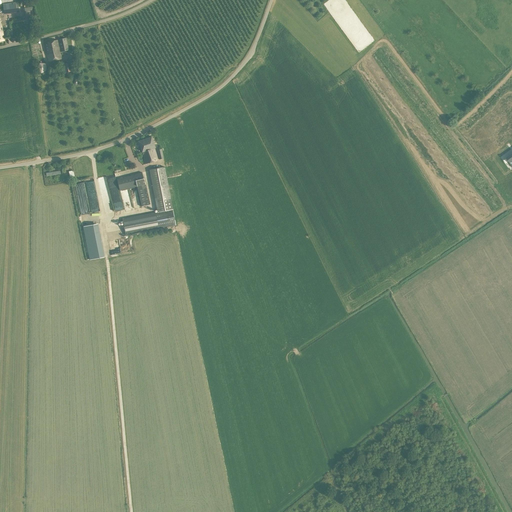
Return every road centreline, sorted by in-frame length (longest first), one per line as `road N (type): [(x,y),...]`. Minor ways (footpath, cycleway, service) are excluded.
road 1 (unclassified): [(0,168),(92,151),(209,95),(241,65),(271,0)]
road 2 (track): [(103,217),(130,511)]
road 3 (unclassified): [(0,49),(152,0)]
